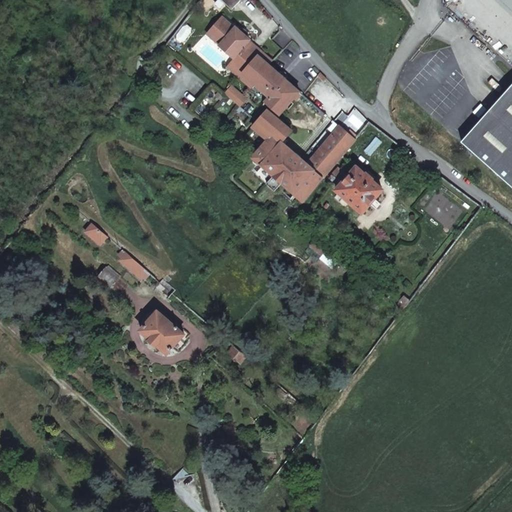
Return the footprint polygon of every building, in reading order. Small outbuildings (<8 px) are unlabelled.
[(511,0),(501,0),(511,9),(511,0)] [(222,16),(215,24),(221,30),(215,36),(222,42),(220,44),(234,56),(232,58),(233,60),(229,64),(241,75),(258,54),(261,51),(249,40),(250,39),(235,26),(234,27),(222,16)] [(221,30),(215,24),(206,34),(232,58),(234,56),(220,44),(222,42),(215,36),(221,30)] [(261,51),(258,54),(268,64),(272,60),(261,51)] [(302,93),(268,64),(258,54),(241,75),(252,85),(268,98),(264,103),(278,115),(293,98),(296,100),(302,93)] [(226,67),(249,88),(252,85),(241,75),(229,64),(226,67)] [(511,84),(461,141),(511,185),(511,84)] [(229,85),(222,93),(238,107),(244,99),(229,85)] [(280,181),(301,199),(323,173),(327,169),(353,139),(339,126),(306,163),(281,141),(291,130),(265,110),(251,125),(266,137),(250,155),(260,164),(253,171),(273,188),(280,181)] [(341,182),(327,169),(323,173),(338,186),(336,189),(361,211),(382,189),(371,180),(372,178),(366,172),(365,174),(356,166),(341,182)] [(108,234),(94,221),(88,229),(102,241),(108,234)] [(323,255),(327,250),(315,240),(311,244),(323,255)] [(142,277),(149,270),(127,251),(121,257),(142,277)] [(121,274),(109,264),(99,275),(111,286),(121,274)] [(184,334),(158,310),(141,329),(167,353),(184,334)]
